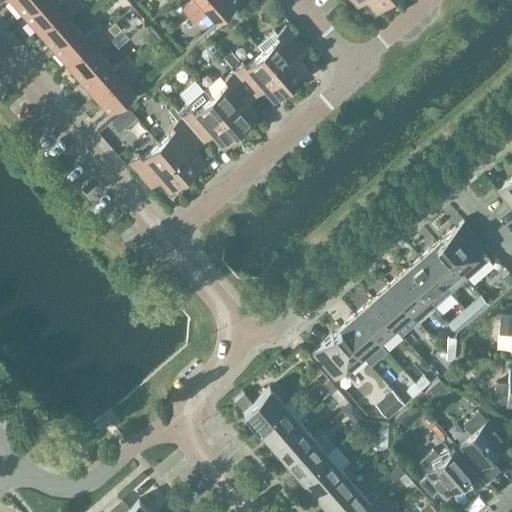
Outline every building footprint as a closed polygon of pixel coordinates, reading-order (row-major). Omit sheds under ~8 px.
[(9,0),(23,15),(40,0),(9,0)] [(40,0),(23,15),(37,32),(73,0),(59,0),(58,2),(56,0),(40,0)] [(73,0),(37,32),(52,48),(78,26),(71,16),(84,5),(80,0),(73,0)] [(190,0),(182,8),(188,15),(205,0),(190,0)] [(205,0),(188,15),(195,23),(208,11),(217,21),(240,0),(205,0)] [(352,0),(354,2),(356,0),(368,0),(376,9),(386,0),(352,0)] [(238,10),(231,16),(237,22),(242,22),(243,10),(238,10)] [(189,27),(192,24),(188,18),(184,21),(189,27)] [(114,22),(108,28),(115,36),(121,30),(114,22)] [(52,48),(66,64),(106,30),(100,23),(86,34),(78,26),(52,48)] [(274,29),(257,44),(263,51),(291,83),(308,68),(295,54),(305,46),(286,25),(277,33),(274,29)] [(66,64),(80,81),(106,58),(99,49),(112,38),(106,30),(66,64)] [(243,63),(234,70),(252,92),(261,84),(274,98),(291,83),(263,51),(246,66),(243,63)] [(232,53),(224,59),(232,68),(239,62),(232,53)] [(80,81),(94,97),(134,63),(128,56),(114,67),(106,58),(80,81)] [(134,63),(94,97),(109,114),(135,92),(126,82),(140,71),(134,63)] [(227,82),(211,96),(239,129),(256,114),(243,99),(252,92),(234,70),(225,79),(227,82)] [(178,111),(182,116),(200,137),(209,129),(226,148),(233,141),(230,137),(239,129),(211,96),(204,89),(178,111)] [(173,106),(169,111),(177,120),(182,116),(178,111),(173,106)] [(175,127),(158,142),(187,174),(204,159),(191,145),(200,137),(182,116),(177,120),(172,124),(175,127)] [(187,174),(158,142),(141,157),(138,153),(129,162),(148,183),(157,175),(169,189),(187,174)] [(511,177),(498,189),(511,205),(511,177)] [(464,220),(437,243),(466,277),(489,258),(482,250),(487,246),(464,220)] [(437,243),(420,257),(450,292),(466,277),(437,243)] [(404,272),(427,298),(434,306),(450,292),(420,257),(404,272)] [(404,272),(388,286),(411,312),(427,298),(404,272)] [(511,274),(509,272),(501,279),(507,287),(511,282),(511,274)] [(388,286),(371,300),(395,327),(411,312),(388,286)] [(476,304),(467,311),(472,317),(481,310),(488,304),(482,298),(476,304)] [(371,300),(355,314),(379,341),(395,327),(371,300)] [(458,319),(452,325),(457,331),(464,325),(472,317),(467,311),(458,319)] [(511,314),(501,313),(500,332),(506,333),(511,333),(511,345),(511,349),(511,314)] [(355,314),(339,328),(362,355),(379,341),(355,314)] [(362,355),(339,328),(312,352),(335,379),(362,355)] [(447,360),(455,360),(456,337),(448,336),(447,360)] [(456,365),(444,376),(450,383),(453,384),(464,374),(456,365)] [(495,401),(507,402),(507,404),(511,404),(511,367),(510,367),(508,383),(496,382),(495,401)] [(424,375),(415,383),(420,389),(429,381),(424,375)] [(324,381),(331,390),(337,385),(329,376),(324,381)] [(439,379),(416,399),(423,406),(446,387),(439,379)] [(420,389),(415,383),(406,391),(412,397),(420,389)] [(337,385),(331,390),(339,398),(345,393),(337,385)] [(234,400),(258,427),(285,404),(270,387),(252,401),(244,391),(234,400)] [(395,393),(378,407),(388,417),(404,403),(395,393)] [(421,405),(417,402),(412,402),(409,405),(409,411),(412,414),(417,414),(421,410),(421,405)] [(258,427),(272,443),(299,420),(285,404),(258,427)] [(364,419),(365,418),(366,417),(357,408),(352,414),(360,423),(364,419)] [(486,419),(478,410),(464,422),(472,432),(460,442),(490,477),(499,469),(489,457),(508,440),(488,418),(486,419)] [(365,418),(364,419),(363,431),(378,432),(378,419),(365,418)] [(272,443),(286,460),(313,436),(299,420),(272,443)] [(380,435),(388,436),(393,436),(394,423),(381,422),(380,435)] [(380,435),(379,445),(387,446),(388,436),(380,435)] [(286,460),(300,476),(327,453),(313,436),(286,460)] [(426,473),(419,479),(431,494),(439,488),(445,495),(464,478),(475,491),(484,482),(454,448),(441,458),(433,449),(419,461),(427,471),(425,472),(426,473)] [(300,476),(315,492),(341,469),(327,453),(300,476)] [(397,462),(386,472),(394,481),(398,477),(404,471),(397,462)] [(315,492),(329,509),(356,485),(341,469),(315,492)] [(404,471),(398,477),(406,486),(412,480),(404,471)] [(329,509),(331,511),(357,511),(370,502),(356,485),(329,509)] [(357,511),(389,511),(376,496),(370,502),(357,511)] [(105,511),(150,511),(139,499),(130,507),(122,498),(105,511)] [(438,511),(430,502),(421,510),(422,511),(438,511)]
